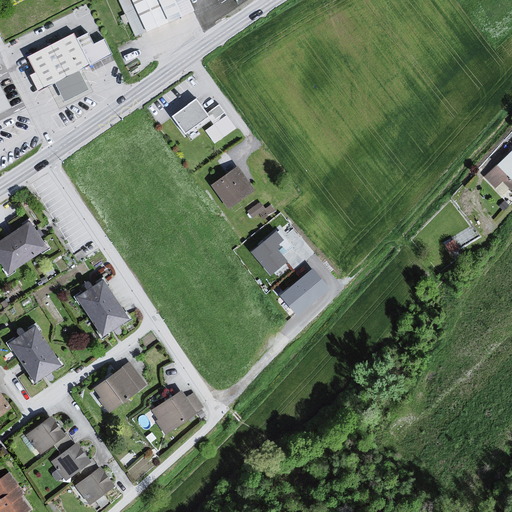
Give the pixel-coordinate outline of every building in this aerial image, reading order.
[(117,0),(134,36),(191,11),(186,0),(117,0)] [(74,38),(88,65),(111,54),(95,28),(74,38)] [(71,35),(25,57),(41,90),(88,65),(74,38),(71,35)] [(52,86),(59,101),(84,89),(77,73),(52,86)] [(0,86),(0,113),(11,108),(0,86)] [(193,99),(169,115),(183,136),(185,136),(187,141),(198,135),(194,131),(207,122),(211,126),(226,114),(224,110),(221,111),(218,104),(205,114),(193,99)] [(503,180),(510,188),(511,186),(511,147),(484,174),(496,187),(503,180)] [(235,169),(209,186),(225,209),(251,189),(235,169)] [(276,209),(272,203),(266,207),(261,200),(248,208),(253,217),(260,213),(263,217),(276,209)] [(28,223),(0,241),(0,266),(5,276),(45,248),(28,223)] [(278,229),(250,253),(271,276),(296,252),(278,229)] [(310,268),(280,294),(297,319),(330,291),(310,268)] [(103,280),(77,297),(103,337),(129,320),(103,280)] [(36,325),(9,342),(36,383),(63,366),(36,325)] [(99,399),(109,413),(146,385),(129,362),(94,389),(101,398),(99,399)] [(182,392),(153,411),(167,433),(205,408),(195,393),(186,399),(182,392)] [(0,397),(0,416),(10,410),(0,397)] [(51,417),(26,435),(40,455),(65,436),(51,417)] [(77,443),(52,462),(58,471),(53,475),(57,481),(63,476),(66,480),(90,462),(77,443)] [(101,468),(76,487),(90,505),(115,486),(101,468)] [(0,511),(26,511),(31,509),(22,496),(25,494),(10,472),(0,479),(0,511)]
